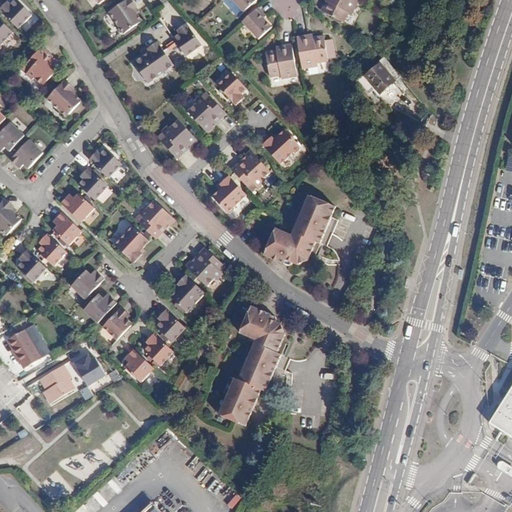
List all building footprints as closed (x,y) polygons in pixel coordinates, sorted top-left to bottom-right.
[(8,0),(7,0),(0,8),(0,9),(18,28),(32,14),(18,0),(13,0),(11,3),(8,0)] [(131,0),(128,0),(109,14),(120,30),(118,31),(121,35),(123,34),(124,35),(142,22),(134,10),(137,9),(131,0)] [(229,0),(242,14),(254,2),(252,0),(229,0)] [(356,3),(349,0),(322,0),(320,3),(323,5),(319,14),(341,25),(346,16),(349,18),(356,3)] [(256,10),(241,24),(256,42),(270,30),(258,17),(261,14),(256,10)] [(14,32),(0,17),(0,48),(2,46),(2,44),(14,32)] [(202,45),(187,24),(178,30),(180,34),(174,38),(186,56),(202,45)] [(332,58),(329,41),(322,42),(321,38),(310,40),(310,36),(294,39),(299,71),(315,68),(314,64),(325,62),(325,59),(332,58)] [(135,64),(148,84),(174,65),(158,42),(148,49),(150,52),(135,64)] [(175,45),(167,48),(171,60),(180,56),(175,45)] [(294,78),(289,46),(274,48),(275,53),(264,54),(267,78),(279,77),(280,80),(294,78)] [(55,62),(40,49),(26,63),(30,67),(24,73),(31,79),(34,77),(42,85),(61,64),(57,59),(55,62)] [(368,85),(379,97),(401,78),(383,57),(377,62),(379,65),(366,76),(364,73),(358,78),(365,87),(368,85)] [(232,73),(218,86),(237,106),(245,99),(241,96),(247,89),(232,73)] [(65,79),(47,99),(59,111),(59,113),(62,116),(66,116),(81,100),(70,90),(73,87),(65,79)] [(210,97),(206,101),(202,96),(195,102),(197,105),(188,112),(207,133),(212,128),(210,126),(225,113),(210,97)] [(198,142),(179,121),(170,129),(168,127),(162,132),(166,137),(161,141),(176,157),(188,146),(190,149),(198,142)] [(25,136),(10,122),(0,132),(0,145),(3,148),(5,147),(10,152),(25,136)] [(272,139),(264,146),(281,165),(294,154),(297,154),(301,150),(300,146),(285,131),(274,141),(272,139)] [(43,153),(29,140),(10,160),(15,164),(17,162),(22,166),(24,164),(29,169),(43,153)] [(94,155),(89,160),(109,179),(122,166),(105,150),(99,156),(94,155)] [(271,172),(252,152),(247,157),(248,159),(234,173),(249,189),(254,184),(258,189),(265,183),(263,181),(271,172)] [(107,188),(87,169),(83,173),(82,181),(79,185),(95,201),(107,188)] [(224,187),(213,197),(227,214),(231,214),(234,211),(234,208),(247,196),(230,176),(221,185),(224,187)] [(66,199),(62,204),(81,222),(93,209),(78,195),(74,199),(72,198),(69,202),(66,199)] [(4,198),(0,202),(0,234),(1,236),(5,235),(20,220),(10,210),(12,207),(4,198)] [(293,239),(275,232),(264,258),(288,270),(294,265),(298,266),(309,263),(318,244),(322,246),(336,210),(309,199),(293,239)] [(174,220),(154,202),(146,210),(144,208),(138,213),(142,218),(139,222),(154,237),(167,224),(169,226),(174,220)] [(81,231),(61,213),(56,218),(58,222),(56,225),(57,226),(52,232),(68,246),(81,231)] [(127,233),(115,246),(134,264),(141,256),(138,253),(149,242),(133,227),(130,227),(126,230),(127,233)] [(66,252),(46,234),(42,239),(43,242),(41,245),(42,246),(37,252),(52,266),(66,252)] [(46,269),(27,250),(23,255),(23,258),(21,260),(23,262),(18,268),(33,283),(46,269)] [(191,263),(186,268),(205,287),(214,278),(216,281),(223,275),(218,270),(222,265),(207,250),(193,265),(191,263)] [(71,286),(85,300),(104,280),(99,276),(96,276),(92,273),(90,275),(85,271),(71,286)] [(205,294),(186,276),(177,285),(180,288),(171,298),(187,313),(190,314),(193,311),(192,307),(205,294)] [(83,309),(98,323),(117,303),(110,297),(108,300),(104,297),(102,298),(98,294),(83,309)] [(254,339),(237,379),(233,377),(217,414),(244,425),(260,389),(265,391),(280,355),(276,353),(283,335),(278,324),(275,322),(274,317),(250,306),(238,332),(254,339)] [(122,308),(103,327),(117,340),(132,324),(127,319),(130,316),(122,308)] [(185,329),(165,310),(158,319),(161,322),(156,328),(172,343),(185,329)] [(24,330),(7,340),(14,353),(11,354),(17,364),(19,363),(23,369),(40,359),(24,330)] [(173,352),(153,334),(146,342),(149,345),(144,351),(160,366),(173,352)] [(91,351),(73,362),(88,387),(106,375),(91,351)] [(153,369),(133,351),(128,357),(130,359),(127,363),(129,365),(125,369),(140,384),(153,369)] [(43,389),(52,403),(75,390),(69,379),(66,380),(60,369),(35,382),(40,391),(43,389)] [(511,397),(495,425),(511,435),(511,397)] [(26,400),(18,406),(33,426),(42,420),(26,400)] [(229,504),(233,508),(241,498),(237,495),(229,504)] [(163,511),(152,500),(138,511),(163,511)]
